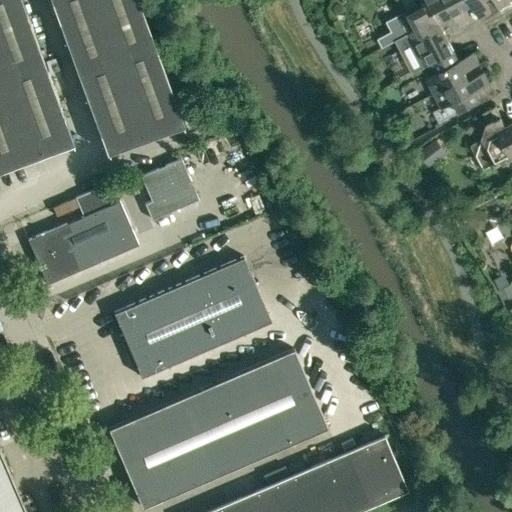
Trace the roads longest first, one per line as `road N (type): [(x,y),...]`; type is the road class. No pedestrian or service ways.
road 1 (unknown): [(17,309),(230,185),(235,176),(223,155)]
road 2 (unclassified): [(100,511),(0,268)]
